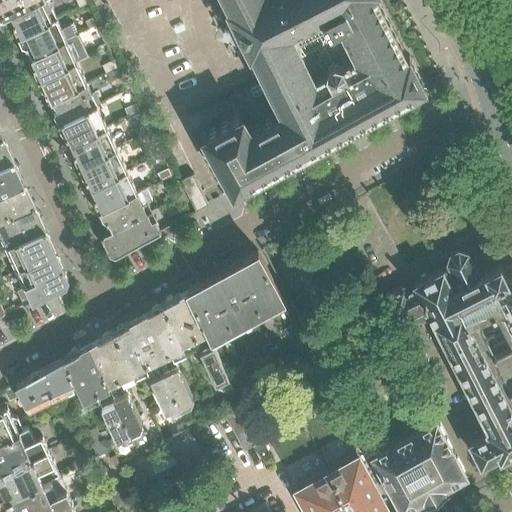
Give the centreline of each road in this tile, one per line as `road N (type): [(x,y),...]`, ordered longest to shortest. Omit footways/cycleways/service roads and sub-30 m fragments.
road 1 (residential): [(105,307),(490,92)]
road 2 (residential): [(105,307),(0,76)]
road 3 (residential): [(0,366),(105,307)]
